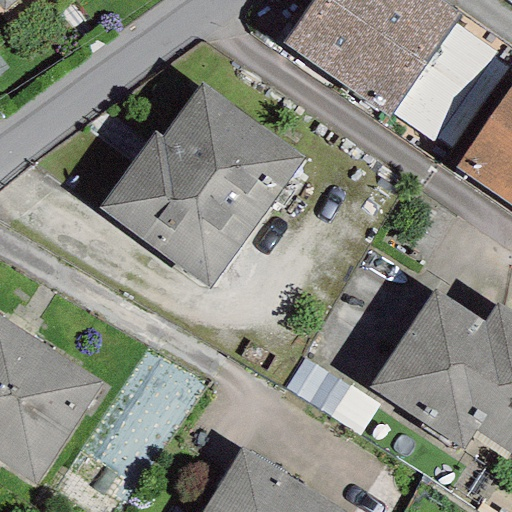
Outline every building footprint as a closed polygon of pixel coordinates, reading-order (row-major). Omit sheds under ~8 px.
[(384,110),(446,23),(412,0),(324,0),(292,46),(384,110)] [(291,165),(201,98),(161,150),(157,147),(111,208),(205,279),(291,165)] [(511,200),(511,101),(466,169),(511,200)] [(486,338),(436,305),(382,387),(462,440),(475,421),(511,446),(511,326),(499,318),(486,338)] [(0,454),(31,474),(85,388),(0,335),(0,454)] [(321,511),(241,463),(210,511),(321,511)]
